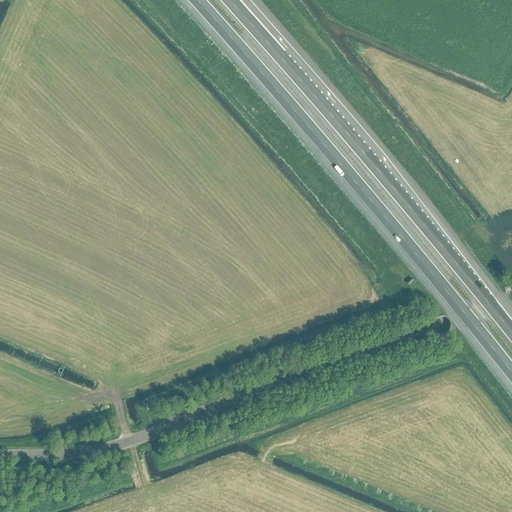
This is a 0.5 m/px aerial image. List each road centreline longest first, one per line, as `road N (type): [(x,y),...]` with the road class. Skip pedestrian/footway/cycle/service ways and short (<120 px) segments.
road 1 (tertiary): [(0,454),(86,451),(147,436),(511,300)]
road 2 (motorway): [(195,0),(511,374)]
road 3 (motorway): [(511,332),(280,58)]
